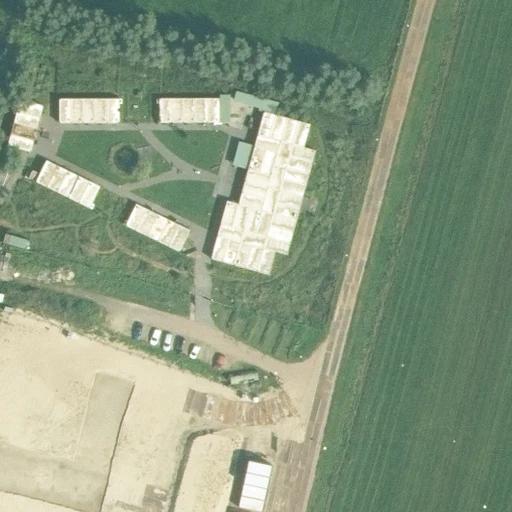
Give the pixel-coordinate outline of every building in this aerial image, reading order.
[(119,100),(119,99),(59,99),(59,123),(119,123),(119,100)] [(219,123),(219,99),(159,99),(159,123),(219,123)] [(43,106),(20,100),(7,146),(30,152),(43,106)] [(238,205),(227,201),(211,259),(269,275),(275,252),(286,255),(315,151),(303,148),(310,125),(264,112),(238,205)] [(89,208),(100,187),(46,161),(39,175),(36,182),(89,208)] [(39,175),(32,171),(29,178),(36,182),(39,175)] [(179,252),(190,231),(136,204),(125,226),(179,252)]
